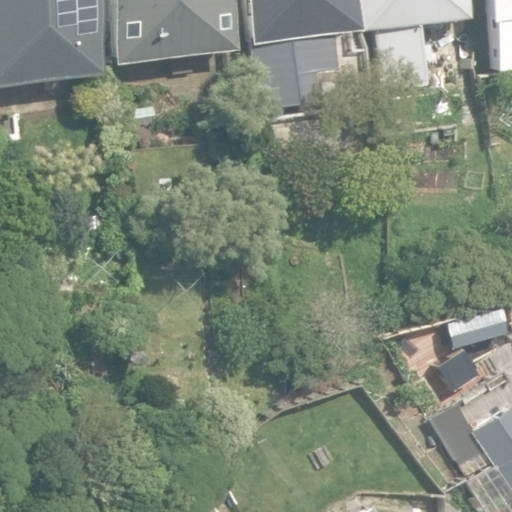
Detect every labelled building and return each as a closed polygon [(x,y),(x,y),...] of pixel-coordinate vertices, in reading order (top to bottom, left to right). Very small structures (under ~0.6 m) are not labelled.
[(0,0),(0,84),(91,75),(83,0),(0,0)] [(98,0),(107,62),(222,46),(215,0),(98,0)] [(236,0),(251,107),(312,99),(308,73),(328,70),(323,31),(348,28),(344,0),(236,0)] [(370,26),(413,21),(459,15),(457,0),(349,0),(353,28),(370,26)] [(484,19),(489,68),(511,65),(511,0),(474,0),(477,20),(484,19)] [(420,82),(413,21),(370,26),(377,87),(420,82)] [(376,94),(379,128),(428,123),(424,90),(376,94)] [(121,108),(123,126),(149,123),(147,105),(121,108)] [(462,430),(511,504),(511,408),(506,400),(462,430)] [(450,511),(443,500),(423,511),(385,511),(384,508),(377,511),(370,511),(363,500),(344,511),(450,511)]
